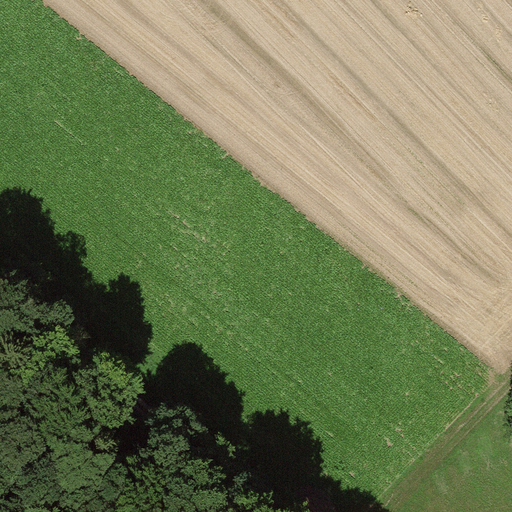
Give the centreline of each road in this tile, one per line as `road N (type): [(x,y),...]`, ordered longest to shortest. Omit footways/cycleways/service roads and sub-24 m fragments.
road 1 (track): [(264,511),(0,283)]
road 2 (track): [(388,511),(511,380)]
